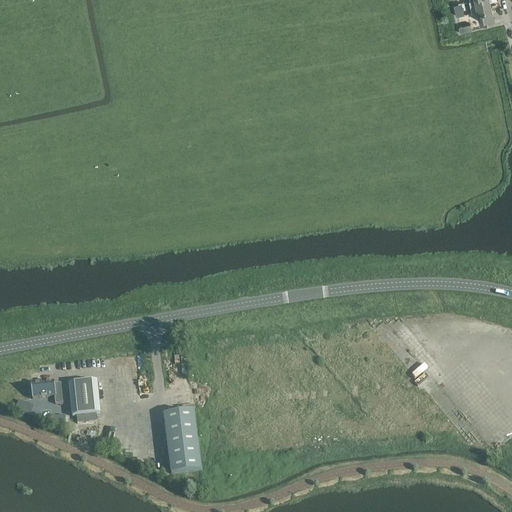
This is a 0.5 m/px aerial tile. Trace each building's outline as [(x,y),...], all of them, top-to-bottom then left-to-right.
[(489,0),(475,0),(478,12),(492,8),(489,0)] [(492,8),(478,12),(481,23),(494,20),(492,8)] [(459,27),(460,33),(472,30),(471,24),(459,27)] [(69,384),(73,417),(77,417),(77,424),(86,423),(86,421),(88,421),(89,423),(97,422),(97,415),(101,414),(97,381),(69,384)] [(55,405),(63,404),(61,384),(55,385),(55,382),(54,382),(54,383),(43,384),(32,385),(32,384),(31,384),(33,400),(33,399),(55,397),(55,405)] [(194,412),(164,415),(172,475),(202,471),(194,412)]
